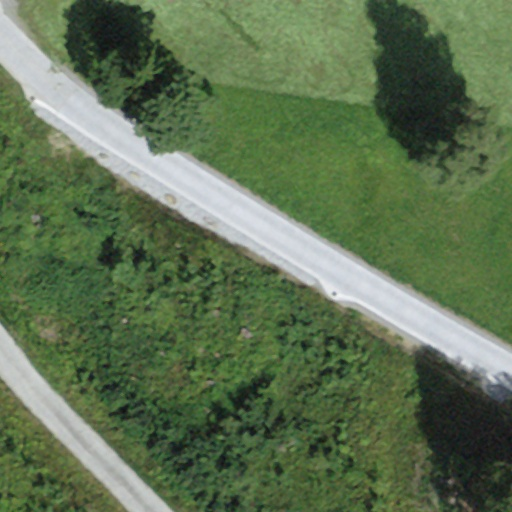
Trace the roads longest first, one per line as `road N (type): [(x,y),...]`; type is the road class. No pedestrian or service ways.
road 1 (track): [(0,37),(105,131),(511,359)]
road 2 (track): [(0,349),(150,511)]
